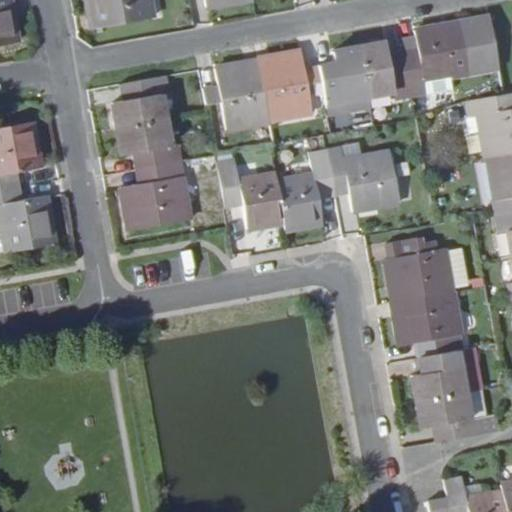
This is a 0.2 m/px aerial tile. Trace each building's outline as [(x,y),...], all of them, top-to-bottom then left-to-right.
[(79,0),(85,34),(146,23),(141,0),(79,0)] [(197,0),(200,14),(246,5),(245,0),(197,0)] [(0,1),(0,47),(11,46),(3,1),(0,1)] [(396,56),(405,103),(419,101),(416,86),(444,81),(491,73),(483,23),(409,37),(411,53),(396,56)] [(389,106),(405,103),(396,56),(380,59),(378,49),(350,54),(360,102),(388,98),(389,106)] [(334,107),(360,102),(350,54),(325,58),(327,69),(312,72),(315,88),(321,119),(336,116),(334,107)] [(252,67),(263,125),(306,118),(301,91),(298,74),(295,57),(252,65),(252,67)] [(220,136),(263,128),(263,125),(252,67),(209,75),(212,93),(215,109),(220,136)] [(298,74),(301,91),(315,88),(312,72),(298,74)] [(106,109),(111,136),(158,127),(154,99),(162,98),(159,81),(114,90),(116,106),(106,109)] [(416,86),(419,101),(446,96),(444,81),(416,86)] [(196,96),(199,112),(215,109),(212,93),(196,96)] [(469,106),(479,164),(482,164),(511,158),(511,98),(496,101),(469,106)] [(475,149),(469,116),(461,118),(467,151),(475,149)] [(0,193),(13,191),(10,176),(32,171),(25,127),(0,131),(0,193)] [(126,160),(129,175),(175,167),(172,151),(163,153),(158,127),(111,136),(116,162),(126,160)] [(318,155),(328,203),(342,200),(345,216),(391,208),(383,159),(336,166),(334,152),(318,155)] [(312,207),(328,203),(318,155),(304,157),(308,180),(270,187),(277,228),(278,235),(316,229),(312,207)] [(511,158),(482,164),(492,222),(511,218),(511,158)] [(210,167),(219,214),(235,211),(240,235),(277,228),(270,187),(268,180),(231,186),(227,164),(210,167)] [(175,167),(129,175),(131,191),(114,193),(122,236),(182,225),(174,182),(178,182),(175,167)] [(18,183),(19,194),(47,193),(47,183),(18,183)] [(13,191),(0,193),(0,255),(47,247),(38,202),(16,206),(13,191)] [(511,218),(492,222),(491,222),(493,238),(503,237),(507,264),(511,263),(511,218)] [(383,251),(385,265),(417,259),(415,245),(383,251)] [(441,255),(448,293),(464,290),(457,253),(441,255)] [(381,266),(388,308),(447,298),(449,297),(448,293),(441,255),(417,259),(385,265),(381,266)] [(511,263),(507,264),(511,289),(502,291),(505,308),(511,306),(511,263)] [(412,348),(415,364),(457,356),(447,298),(388,308),(386,308),(393,351),(412,348)] [(407,382),(411,408),(460,399),(456,373),(465,371),(462,355),(457,356),(415,364),(418,380),(407,382)] [(456,373),(460,399),(469,397),(465,371),(456,373)] [(464,425),(473,424),(469,397),(460,399),(464,425)] [(428,433),(431,450),(486,439),(490,437),(493,435),(492,421),(473,424),(464,425),(460,399),(411,408),(416,434),(428,433)] [(498,511),(496,500),(459,506),(456,485),(438,488),(441,504),(442,511),(498,511)] [(511,511),(511,488),(495,492),(496,500),(498,511),(511,511)]
